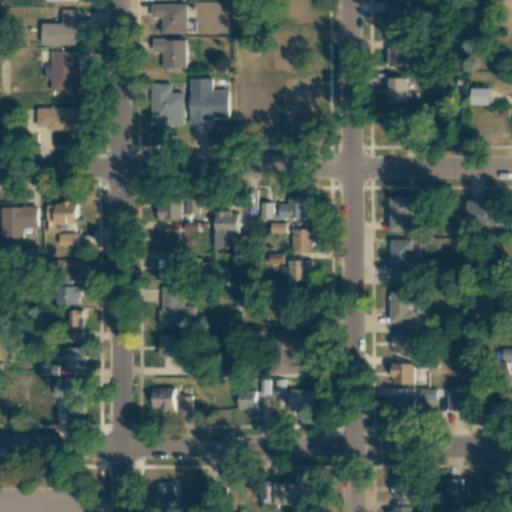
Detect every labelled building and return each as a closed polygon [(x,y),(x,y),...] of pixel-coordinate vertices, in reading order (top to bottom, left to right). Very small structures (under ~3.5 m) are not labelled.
[(232,0),(232,25),(252,25),(252,0),(232,0)] [(283,0),(282,22),(299,22),(300,12),(307,12),(306,0),(283,0)] [(399,2),(385,3),(386,29),(408,29),(407,15),(400,15),(399,2)] [(163,17),(162,32),(188,33),(188,4),(151,4),(151,17),(163,17)] [(41,44),(77,45),(78,9),(62,9),(62,23),(42,23),(41,44)] [(307,27),(274,27),(274,70),(301,69),(300,45),(308,45),(307,27)] [(187,68),(187,39),(152,39),(152,53),(163,53),(163,68),(187,68)] [(405,66),(405,47),(387,47),(387,66),(405,66)] [(77,52),(52,52),(52,65),(45,65),(45,78),(52,78),(52,91),(77,91),(77,52)] [(229,118),(229,90),(213,90),(212,78),(190,78),(191,125),(213,124),(213,119),(229,118)] [(405,78),(387,78),(387,103),(406,102),(405,78)] [(184,124),(184,93),(172,92),(172,83),(151,83),(151,124),(184,124)] [(275,98),(261,97),(261,89),(237,88),(236,121),(274,122),(275,98)] [(489,88),(471,88),(470,105),(488,105),(489,88)] [(79,107),(37,108),(37,129),(80,129),(79,107)] [(412,197),(389,197),(390,231),(412,231),(412,197)] [(200,198),(186,198),(186,214),(199,214),(200,198)] [(313,198),(279,200),(280,219),(313,218),(313,198)] [(158,218),(182,218),(181,199),(165,199),(165,205),(158,206),(158,218)] [(468,224),(505,224),(505,201),(468,201),(468,224)] [(78,222),(78,202),(47,203),(48,223),(78,222)] [(273,202),(261,203),(261,218),(273,218),(273,202)] [(2,238),(24,238),(24,226),(39,227),(39,207),(3,206),(2,238)] [(237,211),(214,212),(215,248),(237,248),(237,211)] [(178,229),(159,228),(158,249),(178,249),(178,229)] [(292,250),(312,250),(312,229),(292,229),(292,250)] [(77,234),(59,233),(58,245),(77,246),(77,234)] [(390,277),(412,277),(411,239),(390,240),(390,277)] [(283,254),(268,253),(268,263),(282,264),(283,254)] [(158,280),(180,280),(181,260),(159,259),(158,280)] [(77,280),(78,270),(64,269),(65,261),(58,260),(57,279),(77,280)] [(307,281),(306,272),(312,272),(312,260),(289,260),(289,281),(307,281)] [(55,304),(79,304),(80,286),(56,286),(55,304)] [(160,326),(195,325),(195,306),(181,306),(181,287),(160,287),(160,326)] [(276,306),(300,306),(299,287),(275,287),(276,306)] [(415,323),(416,313),(423,314),(423,293),(391,292),(390,323),(415,323)] [(82,309),(67,310),(68,338),(82,337),(82,309)] [(282,328),(301,326),(300,310),(281,312),(282,328)] [(273,374),(308,374),(307,355),(308,355),(308,332),(272,332),(273,374)] [(413,332),(392,333),(393,353),(413,352),(413,332)] [(183,335),(158,335),(159,356),(184,356),(183,335)] [(84,348),(64,347),(63,368),(84,368),(84,348)] [(392,384),(414,384),(413,363),(392,364),(392,384)] [(82,379),(55,378),(54,396),(61,397),(60,413),(81,414),(82,379)] [(175,410),(174,388),(152,388),(152,410),(175,410)] [(435,388),(419,389),(420,407),(436,406),(435,388)] [(312,389),(288,389),(289,409),(312,409),(312,389)] [(256,391),(239,390),(238,408),(256,408),(256,391)] [(466,411),(466,393),(446,394),(447,411),(466,411)] [(413,413),(414,395),(392,394),(391,412),(413,413)] [(191,411),(191,396),(181,396),(181,411),(191,411)] [(415,498),(415,479),(391,480),(392,499),(415,498)] [(175,498),(175,483),(157,483),(157,498),(175,498)] [(276,483),(275,504),(314,505),(315,483),(276,483)] [(201,506),(221,506),(221,486),(201,486),(201,506)]
